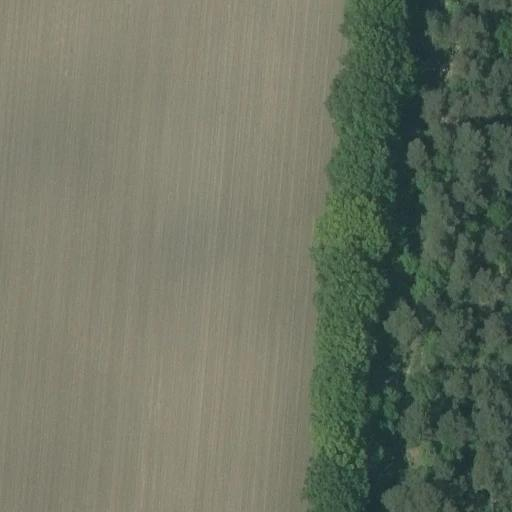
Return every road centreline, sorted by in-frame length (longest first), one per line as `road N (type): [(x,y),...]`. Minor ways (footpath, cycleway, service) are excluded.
road 1 (track): [(336,511),(381,0)]
road 2 (track): [(370,122),(511,133)]
